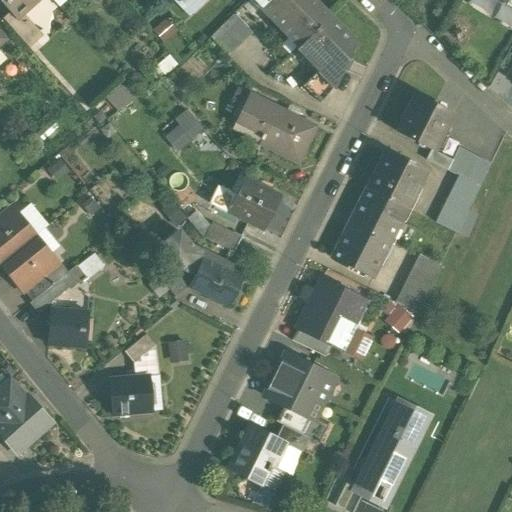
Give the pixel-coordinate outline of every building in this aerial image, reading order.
[(36,0),(0,0),(11,12),(16,18),(21,14),(36,0)] [(177,0),(192,15),(207,0),(177,0)] [(251,0),(298,48),(328,19),(310,0),(251,0)] [(42,37),(21,14),(16,18),(11,12),(1,20),(27,49),(42,37)] [(233,15),(210,38),(226,56),(250,32),(233,15)] [(298,48),(296,50),(333,88),(334,89),(342,72),(345,73),(350,62),(347,61),(354,45),(328,19),(298,48)] [(317,72),(301,88),(319,104),(333,88),(317,72)] [(124,81),(107,97),(120,110),(137,94),(124,81)] [(452,115),(413,96),(395,132),(431,150),(434,152),(452,115)] [(311,126),(249,97),(239,117),(266,130),(259,144),(259,145),(298,164),(311,138),(306,135),(311,126)] [(163,133),(178,151),(204,128),(189,110),(163,133)] [(266,130),(239,117),(236,125),(237,125),(233,132),(259,144),(266,130)] [(490,165),(457,148),(451,160),(452,161),(446,172),(457,177),(479,187),(490,165)] [(434,152),(431,150),(425,161),(446,172),(452,161),(451,160),(434,152)] [(424,173),(384,153),(366,189),(406,209),(424,173)] [(457,177),(434,223),(456,233),(479,187),(457,177)] [(235,197),(226,215),(263,233),(280,199),(243,181),(235,197)] [(235,197),(217,188),(208,206),(226,215),(235,197)] [(366,189),(332,259),(371,278),(406,209),(366,189)] [(2,212),(0,213),(0,229),(10,222),(10,221),(2,212)] [(0,229),(0,264),(33,237),(16,216),(10,221),(10,222),(0,229)] [(238,242),(208,227),(202,240),(232,255),(238,242)] [(191,249),(178,234),(163,246),(170,254),(161,261),(166,267),(173,276),(180,270),(196,277),(206,257),(191,249)] [(33,237),(0,264),(0,267),(16,287),(37,270),(51,259),(33,237)] [(170,254),(163,246),(155,253),(161,261),(170,254)] [(230,267),(207,255),(206,257),(196,277),(190,289),(227,307),(240,279),(227,273),(230,267)] [(419,255),(395,303),(416,313),(440,265),(419,255)] [(59,269),(51,259),(37,270),(45,280),(59,269)] [(75,267),(59,279),(68,290),(83,277),(75,267)] [(173,276),(166,267),(155,276),(174,299),(185,290),(173,276)] [(37,270),(17,287),(30,303),(50,287),(45,280),(37,270)] [(30,303),(28,305),(37,315),(68,290),(59,279),(50,287),(30,303)] [(366,302),(321,281),(297,330),(291,341),(324,357),(330,345),(324,343),(337,317),(355,325),(366,302)] [(86,314),(49,311),(46,347),(83,350),(86,314)] [(355,325),(337,317),(324,343),(330,345),(342,352),(355,325)] [(153,347),(144,336),(123,354),(132,364),(153,347)] [(185,338),(167,342),(172,364),(190,359),(185,338)] [(342,352),(330,345),(324,357),(349,369),(354,357),(342,352)] [(153,347),(132,364),(134,379),(148,378),(158,376),(153,347)] [(320,371),(285,354),(263,397),(283,406),(313,421),(314,419),(332,384),(317,376),(320,371)] [(134,379),(109,382),(112,415),(151,411),(148,378),(134,379)] [(0,436),(17,456),(51,425),(24,396),(9,380),(0,388),(0,436)] [(396,402),(359,476),(388,490),(425,416),(396,402)] [(313,421),(283,406),(276,422),(282,425),(308,437),(319,443),(327,426),(314,419),(313,421)] [(308,437),(282,425),(274,440),(282,444),(301,452),(308,437)] [(274,440),(250,428),(229,470),(261,486),(282,444),(274,440)] [(345,484),(334,506),(343,511),(354,489),(345,484)] [(387,511),(390,506),(362,492),(352,511),(387,511)]
